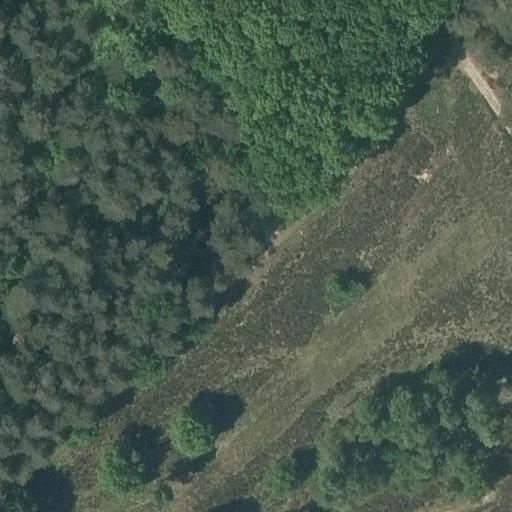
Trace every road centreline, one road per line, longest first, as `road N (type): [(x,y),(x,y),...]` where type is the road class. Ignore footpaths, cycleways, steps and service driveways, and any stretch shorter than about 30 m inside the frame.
road 1 (track): [(0,470),(315,181),(429,0)]
road 2 (track): [(429,0),(511,111)]
